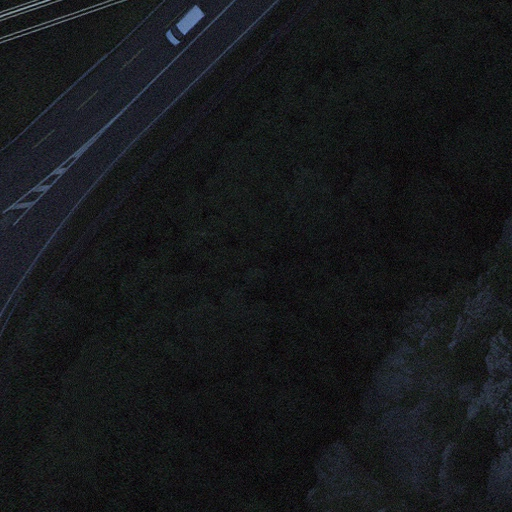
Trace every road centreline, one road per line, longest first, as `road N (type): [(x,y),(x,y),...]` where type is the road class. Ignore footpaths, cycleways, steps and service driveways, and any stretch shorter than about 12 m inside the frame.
road 1 (primary): [(0,281),(244,0)]
road 2 (primary): [(235,0),(0,188)]
